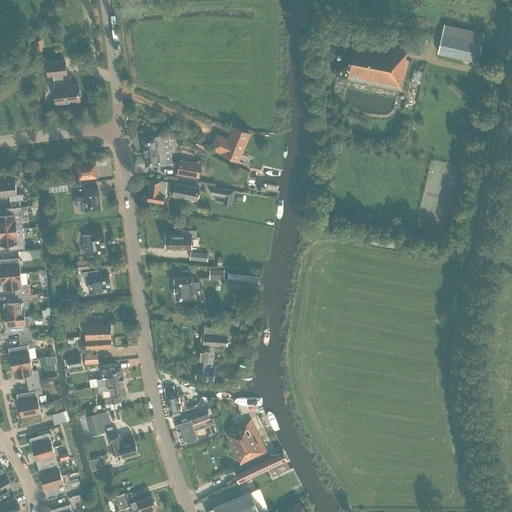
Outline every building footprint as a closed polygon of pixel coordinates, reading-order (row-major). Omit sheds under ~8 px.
[(484,32),(445,24),(438,52),(477,61),(484,32)] [(334,75),(336,76),(401,91),(401,89),(401,90),(408,59),(405,59),(408,48),(364,39),(364,42),(342,37),(334,75)] [(56,104),(80,101),(78,84),(63,86),(62,74),(66,73),(65,61),(47,63),(48,76),(54,75),(55,87),(54,87),(56,104)] [(229,140),(217,135),(211,149),(238,160),(243,149),(249,134),(234,127),(229,140)] [(146,166),(158,165),(158,164),(166,163),(162,136),(155,136),(142,137),(146,166)] [(208,145),(197,141),(195,144),(205,151),(208,145)] [(177,173),(199,177),(201,163),(179,159),(177,173)] [(77,165),(78,178),(97,176),(95,163),(77,165)] [(16,194),(15,179),(1,180),(0,174),(0,173),(0,195),(9,195),(10,201),(23,200),(23,194),(16,194)] [(164,194),(166,181),(161,180),(150,178),(149,192),(148,192),(147,200),(163,203),(164,194)] [(84,183),(67,185),(68,191),(72,191),(73,199),(77,198),(79,212),(85,211),(100,209),(98,187),(85,188),(84,183)] [(173,195),(197,200),(199,187),(175,183),(173,195)] [(233,190),(212,186),(210,194),(224,196),(223,203),(230,205),(233,190)] [(5,214),(0,214),(0,230),(17,229),(21,228),(23,228),(21,206),(19,207),(5,208),(5,214)] [(17,229),(0,230),(0,245),(9,245),(9,250),(23,248),(21,228),(17,229)] [(191,237),(196,237),(196,230),(181,230),(180,235),(166,234),(166,247),(191,248),(191,237)] [(94,254),(94,255),(106,253),(103,232),(91,233),(91,234),(83,235),(84,247),(87,247),(88,255),(94,254)] [(40,257),(39,249),(29,250),(30,258),(40,257)] [(189,259),(207,261),(208,253),(190,251),(189,259)] [(0,258),(0,267),(1,274),(21,272),(19,257),(0,258)] [(77,261),(78,269),(88,268),(87,259),(77,261)] [(210,269),(210,278),(224,279),(224,269),(210,269)] [(88,272),(82,272),(83,279),(88,278),(90,293),(99,292),(111,290),(109,274),(101,275),(100,270),(88,272)] [(27,283),(22,284),(21,272),(1,274),(2,289),(15,288),(15,295),(28,294),(27,283)] [(227,282),(259,285),(260,276),(228,273),(227,282)] [(175,300),(194,299),(193,290),(199,290),(199,282),(193,282),(193,277),(174,278),(175,300)] [(24,305),(29,305),(28,294),(15,295),(16,302),(3,303),(5,318),(25,316),(24,305)] [(70,294),(60,295),(61,304),(71,303),(70,294)] [(18,332),(19,339),(32,338),(31,327),(26,327),(25,316),(5,318),(6,333),(18,332)] [(247,318),(227,316),(227,325),(217,325),(217,327),(204,326),(203,344),(233,346),(234,335),(245,336),(247,318)] [(111,338),(110,324),(97,325),(97,323),(88,323),(88,325),(86,325),(87,349),(94,348),(93,348),(111,347),(111,338)] [(34,347),(32,338),(19,339),(20,345),(8,348),(11,362),(31,359),(29,348),(34,347)] [(214,346),(199,344),(197,365),(196,365),(195,377),(213,379),(214,367),(212,367),(214,346)] [(98,354),(84,355),(85,363),(98,362),(98,354)] [(66,358),(68,367),(82,364),(80,356),(66,358)] [(33,370),(31,359),(11,362),(14,378),(26,375),(27,382),(40,380),(38,369),(33,370)] [(103,372),(104,378),(97,379),(96,378),(89,379),(90,387),(93,386),(98,385),(124,381),(122,369),(116,370),(115,362),(100,365),(101,373),(103,372)] [(37,394),(42,393),(40,380),(27,382),(29,391),(17,393),(19,408),(39,405),(37,394)] [(121,393),(126,392),(124,381),(98,385),(98,389),(99,392),(102,391),(103,396),(105,396),(106,404),(122,401),(121,393)] [(164,388),(170,416),(173,415),(174,416),(183,414),(183,413),(185,412),(184,408),(186,408),(183,394),(179,395),(178,390),(174,391),(173,386),(164,388)] [(22,423),(42,420),(39,405),(19,408),(22,423)] [(177,429),(205,419),(210,417),(207,409),(194,414),(194,416),(191,418),(189,414),(183,417),(183,414),(174,416),(174,420),(177,429)] [(63,411),(51,414),(54,424),(66,420),(63,411)] [(85,416),(90,436),(105,432),(99,412),(85,416)] [(215,422),(213,416),(210,417),(205,419),(177,429),(181,443),(192,439),(198,437),(195,430),(215,422)] [(225,432),(241,464),(267,451),(251,419),(225,432)] [(49,432),(30,438),(34,452),(53,446),(49,432)] [(121,451),(122,457),(138,453),(134,441),(122,444),(119,432),(108,435),(113,454),(121,451)] [(38,467),(57,461),(53,446),(34,452),(38,467)] [(67,451),(59,454),(61,460),(69,458),(67,451)] [(283,451),(235,474),(239,482),(287,459),(283,451)] [(42,481),(62,476),(57,461),(38,467),(42,481)] [(5,473),(4,472),(0,473),(0,498),(2,497),(0,493),(0,490),(11,484),(5,473)] [(66,490),(62,476),(42,481),(47,496),(66,490)] [(70,479),(72,486),(80,484),(77,477),(70,479)] [(269,502),(274,511),(297,497),(291,488),(269,502)] [(258,511),(260,511),(251,491),(210,508),(211,511),(258,511)] [(71,496),(73,502),(84,498),(82,492),(71,496)] [(115,496),(120,509),(129,506),(124,493),(115,496)] [(155,506),(156,505),(154,501),(153,501),(151,495),(137,500),(131,503),(133,509),(139,507),(141,511),(142,511),(155,508),(155,506)] [(281,511),(306,511),(300,501),(281,511)] [(0,511),(18,511),(19,511),(17,502),(2,505),(3,510),(0,510),(0,511)] [(51,509),(51,511),(72,511),(70,503),(51,509)]
